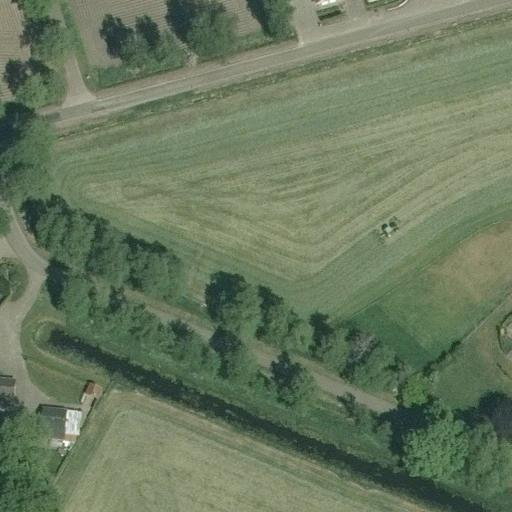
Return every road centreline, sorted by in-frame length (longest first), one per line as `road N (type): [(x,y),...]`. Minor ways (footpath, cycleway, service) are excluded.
road 1 (unclassified): [(511,460),(55,276),(23,252),(0,194)]
road 2 (unclassified): [(500,0),(83,111)]
